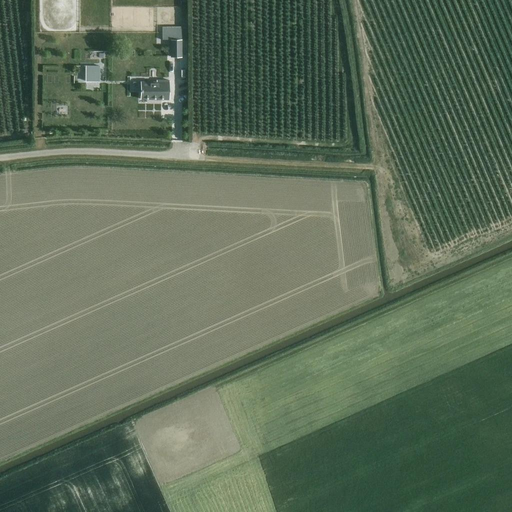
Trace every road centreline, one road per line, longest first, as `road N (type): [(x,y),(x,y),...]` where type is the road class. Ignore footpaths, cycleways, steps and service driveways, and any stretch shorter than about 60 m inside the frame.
road 1 (unclassified): [(0,162),(78,155),(198,160)]
road 2 (track): [(367,170),(198,160)]
